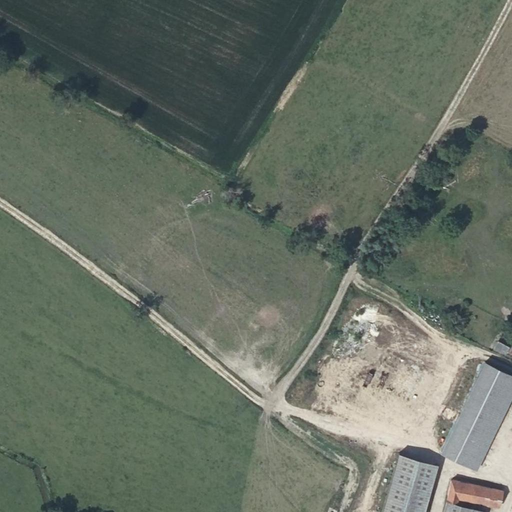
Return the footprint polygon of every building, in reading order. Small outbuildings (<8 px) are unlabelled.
[(498,341),(496,346),(507,351),(509,346),(498,341)] [(511,373),(483,359),(441,450),(477,465),(511,390),(511,373)] [(425,511),(439,464),(401,453),(384,511),(425,511)] [(501,489),(450,478),(446,498),(453,500),(455,501),(457,495),(498,504),(501,489)] [(453,500),(448,511),(488,511),(455,501),(453,500)]
